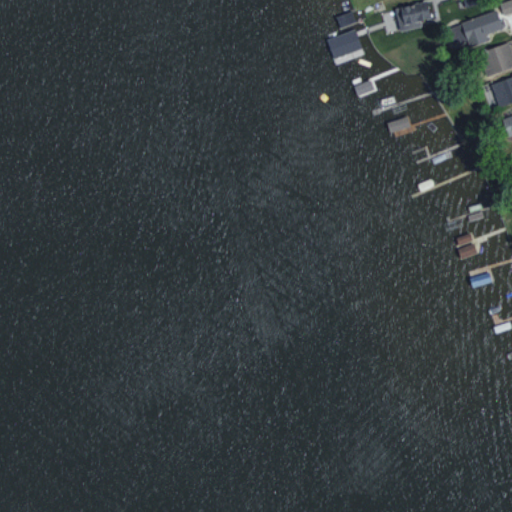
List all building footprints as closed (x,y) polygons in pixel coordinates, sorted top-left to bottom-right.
[(428,17),(424,0),(393,8),(398,31),(421,25),(420,20),(428,17)] [(511,11),(511,0),(507,0),(498,3),(502,14),(511,11)] [(446,27),(452,44),(466,40),(468,45),(486,39),(484,33),(500,27),(494,10),(446,27)] [(325,37),(330,56),(359,49),(354,29),(325,37)] [(511,66),(511,58),(507,42),(477,51),(484,75),(511,66)] [(511,98),(511,74),(489,81),(495,102),(511,98)] [(511,114),(500,118),(506,139),(511,137),(511,114)]
